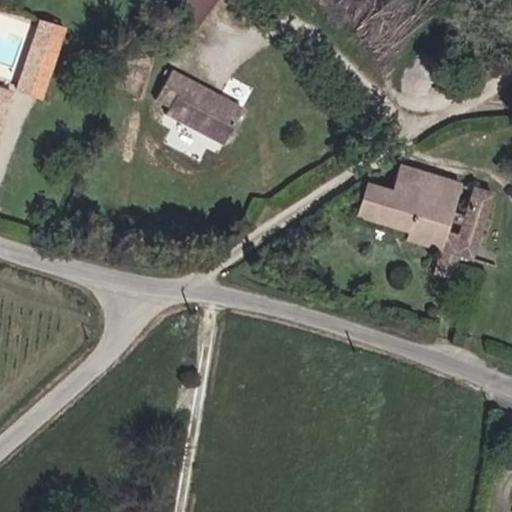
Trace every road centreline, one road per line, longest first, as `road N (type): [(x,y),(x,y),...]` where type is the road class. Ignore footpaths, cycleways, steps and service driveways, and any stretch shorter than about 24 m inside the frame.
road 1 (residential): [(511,375),(190,287)]
road 2 (unknown): [(190,287),(412,46)]
road 3 (unclassified): [(190,287),(0,443)]
road 4 (residential): [(190,287),(0,238)]
